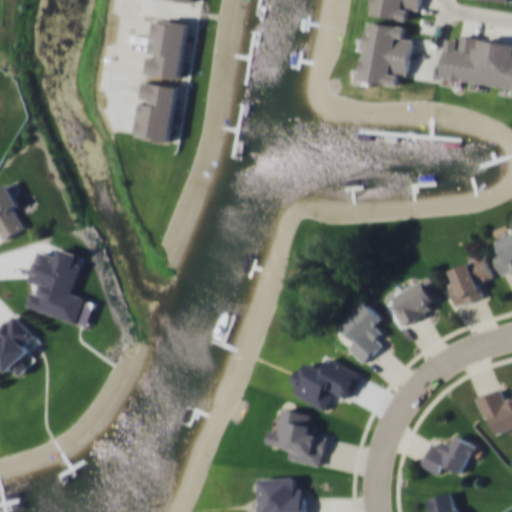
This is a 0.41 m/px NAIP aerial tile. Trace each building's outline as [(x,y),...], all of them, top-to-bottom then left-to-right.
[(421,9),(421,0),(374,0),(373,14),(409,18),(410,8),(421,9)] [(154,17),(148,73),(184,77),(190,21),(154,17)] [(415,38),(406,37),(408,23),(374,20),(372,38),(361,37),(360,47),(368,48),(365,70),(356,69),(355,81),(399,85),(400,75),(411,76),(415,38)] [(486,79),(488,57),(461,55),(462,39),(449,38),(447,77),(486,79)] [(181,85),(145,80),(137,136),(174,141),(181,85)] [(0,231),(3,238),(30,225),(9,183),(0,187),(0,231)] [(503,274),(511,270),(511,232),(499,238),(504,250),(495,254),(503,274)] [(496,277),(488,254),(454,266),(459,278),(449,282),(457,306),(491,293),(486,281),(496,277)] [(403,326),(433,311),(429,301),(437,297),(429,279),(389,297),(403,326)] [(386,344),(378,336),(388,326),(384,321),(386,319),(368,300),(343,323),(358,340),(350,347),(365,363),(386,344)] [(0,360),(15,378),(34,362),(27,353),(42,341),(16,311),(0,325),(0,360)] [(511,398),(510,399),(504,385),(478,395),(494,435),(511,427),(511,398)] [(323,466),(330,437),(320,435),(322,425),(311,423),(314,413),(286,406),(282,425),(273,423),(268,442),(292,447),(289,457),(323,466)] [(478,443),(459,434),(455,441),(447,438),(443,447),(433,442),(422,464),(440,473),(444,464),(464,474),(478,443)] [(261,476),(261,511),(307,511),(307,485),(296,485),(296,475),(261,476)] [(461,511),(457,491),(430,496),(433,511),(461,511)]
